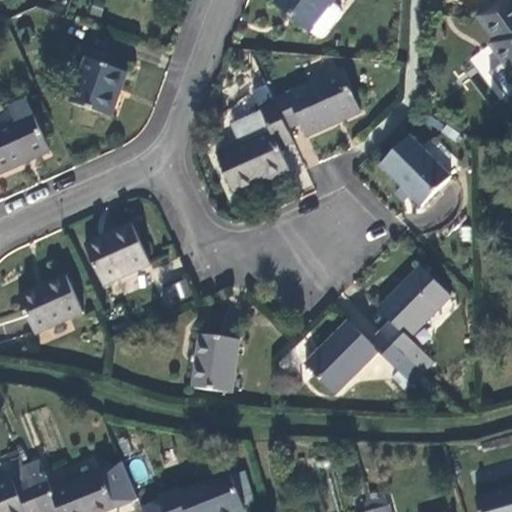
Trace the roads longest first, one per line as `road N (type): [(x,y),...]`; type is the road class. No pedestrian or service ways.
road 1 (residential): [(348,234),(221,256),(163,162)]
road 2 (residential): [(163,162),(0,234)]
road 3 (residential): [(225,0),(163,162)]
